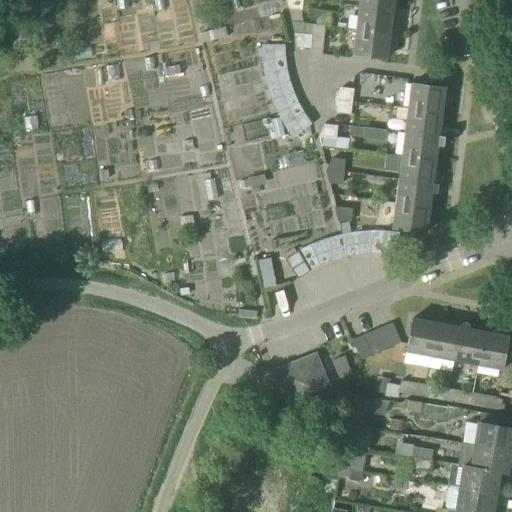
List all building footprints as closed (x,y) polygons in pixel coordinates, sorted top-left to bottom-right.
[(301,0),(284,0),(287,10),(301,12),(301,0)] [(392,11),(393,0),(359,0),(359,7),(392,11)] [(389,35),(392,11),(359,7),(356,31),(389,35)] [(175,13),(160,20),(171,41),(186,33),(175,13)] [(186,20),(190,45),(202,43),(199,18),(186,20)] [(223,44),(249,37),(247,27),(220,34),(223,44)] [(386,60),(389,35),(356,31),(353,56),(386,60)] [(310,50),(311,36),(293,34),(296,48),(310,50)] [(261,62),(284,60),(284,59),(284,45),(260,45),(261,61),(261,62)] [(263,75),(286,70),(284,60),(261,62),(263,75)] [(159,108),(154,82),(170,79),(168,65),(135,71),(142,111),(159,108)] [(172,70),(175,82),(190,79),(188,67),(172,70)] [(266,89),(289,82),(286,70),(263,75),(266,88),(266,89)] [(79,96),(88,95),(87,77),(78,78),(79,96)] [(271,102),(293,94),(289,82),(266,89),(270,101),(271,102)] [(407,109),(441,113),(444,89),(411,84),(407,109)] [(339,88),(333,100),(351,102),(353,90),(339,88)] [(277,115),(298,104),(297,103),(293,94),(271,102),(277,114),(277,115)] [(351,102),(333,100),(336,114),(350,115),(351,102)] [(284,127),(304,114),(303,113),(298,104),(277,115),(283,126),(284,127)] [(438,136),(441,113),(407,109),(404,132),(443,138),(444,137),(438,136)] [(292,139),(311,125),(304,114),(284,127),(292,139)] [(46,117),(32,118),(33,135),(47,134),(46,117)] [(278,119),(269,121),(274,139),(283,136),(278,119)] [(335,140),(337,126),(323,125),(317,138),(335,140)] [(442,147),(443,138),(404,132),(401,156),(434,161),(436,146),(442,147)] [(431,184),(434,161),(401,156),(398,180),(431,185),(437,185),(431,184)] [(330,158),(325,170),(343,172),(344,160),(330,158)] [(342,185),(343,172),(325,170),(328,184),(342,185)] [(229,202),(225,179),(212,182),(217,205),(229,202)] [(437,185),(431,185),(398,180),(394,204),(428,208),(430,194),(436,194),(437,185)] [(424,233),(428,208),(394,204),(391,228),(424,233)] [(350,223),(352,209),(333,207),(337,222),(350,223)] [(358,256),(369,255),(369,231),(354,233),(356,256),(358,256)] [(381,255),(382,231),(369,231),(369,255),(381,255)] [(395,256),(398,233),(382,231),(381,255),(395,256)] [(346,258),(356,256),(354,233),(341,235),(338,236),(342,259),(346,258)] [(330,262),(342,259),(338,236),(323,240),(330,262)] [(330,262),(323,240),(310,245),(319,266),(330,262)] [(130,256),(131,243),(111,241),(110,255),(130,256)] [(308,272),(319,266),(310,245),(309,245),(297,251),(308,272)] [(297,279),(308,272),(297,251),(284,260),(297,279)] [(429,356),(436,324),(411,319),(405,352),(429,356)] [(390,348),(400,343),(392,323),(382,327),(390,348)] [(453,361),(459,328),(436,324),(429,356),(453,361)] [(380,352),(390,348),(382,327),(372,331),(380,352)] [(477,365),(483,333),(459,328),(453,361),(477,365)] [(370,356),(380,352),(372,331),(361,336),(370,356)] [(511,381),(511,377),(511,358),(504,357),(507,337),(483,333),(477,365),(499,370),(497,379),(511,381)] [(360,360),(370,356),(361,336),(351,340),(360,360)] [(289,413),(331,396),(314,355),(273,372),(289,413)] [(339,379),(351,374),(344,356),(332,361),(339,379)] [(376,377),(374,393),(384,394),(387,395),(389,384),(389,379),(376,377)] [(398,394),(422,398),(424,385),(400,381),(398,394)] [(448,389),(424,385),(422,398),(445,402),(448,389)] [(469,406),(472,393),(448,389),(445,402),(469,406)] [(496,397),(472,393),(469,406),(494,410),(496,397)] [(363,426),(368,400),(355,398),(350,424),(363,426)] [(465,424),(462,441),(465,444),(465,446),(474,447),(511,453),(511,447),(511,429),(495,426),(497,415),(480,413),(478,424),(468,422),(465,424)] [(389,419),(388,430),(401,432),(402,421),(389,419)] [(457,465),(456,466),(471,468),(470,469),(499,474),(507,475),(511,453),(474,447),(465,446),(465,444),(460,443),(457,465)] [(431,462),(432,451),(412,447),(410,458),(431,462)] [(350,470),(353,449),(342,448),(338,468),(350,470)] [(449,465),(446,485),(458,487),(458,488),(458,489),(496,495),(499,474),(470,469),(471,468),(456,466),(457,465),(450,464),(449,465)] [(337,469),(336,477),(337,477),(349,479),(350,470),(338,468),(338,469),(337,469)] [(435,507),(434,511),(493,511),(496,495),(458,489),(458,488),(450,487),(447,489),(444,506),(446,509),(435,507)]
